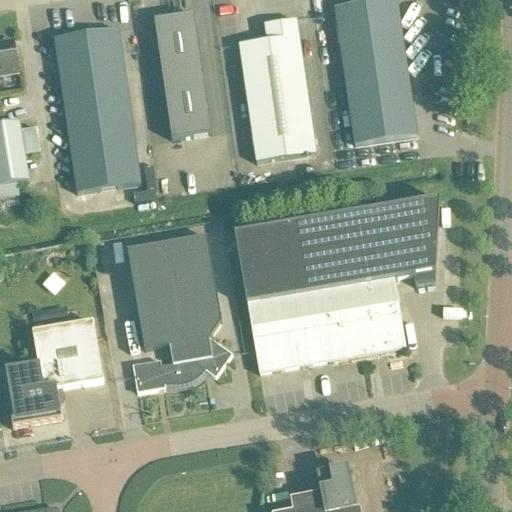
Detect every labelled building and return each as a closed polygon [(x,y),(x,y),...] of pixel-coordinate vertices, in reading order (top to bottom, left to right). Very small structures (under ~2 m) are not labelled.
[(334,14),(337,33),(356,152),(419,143),(402,33),(398,4),(334,14)] [(194,20),(154,26),(172,146),(212,140),(194,20)] [(296,26),(264,30),(267,46),(239,50),(256,169),(316,160),(296,26)] [(77,199),(141,190),(118,36),(54,45),(77,199)] [(14,48),(0,50),(0,79),(18,77),(14,48)] [(0,129),(0,185),(1,191),(33,185),(23,126),(0,129)] [(440,209),(236,244),(259,383),(406,357),(394,285),(413,282),(415,293),(434,289),(440,209)] [(206,243),(127,257),(145,356),(169,352),(172,370),(162,372),(161,372),(161,367),(133,372),(137,399),(166,394),(166,391),(177,391),(180,391),(183,391),(186,390),(189,389),(191,388),(194,387),(197,385),(199,383),(202,381),(204,379),(206,377),(216,384),(232,361),(210,345),(221,329),(206,243)] [(32,340),(38,377),(3,382),(12,437),(61,429),(56,399),(103,391),(94,329),(32,340)] [(356,511),(348,473),(316,481),(323,509),(310,511),(356,511)]
